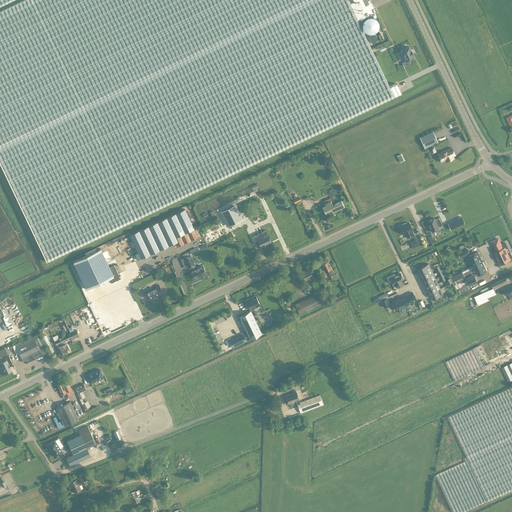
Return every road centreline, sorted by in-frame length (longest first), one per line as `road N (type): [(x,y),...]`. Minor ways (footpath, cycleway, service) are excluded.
road 1 (tertiary): [(3,394),(379,215)]
road 2 (tertiary): [(491,161),(410,0)]
road 3 (tertiary): [(379,215),(491,161)]
